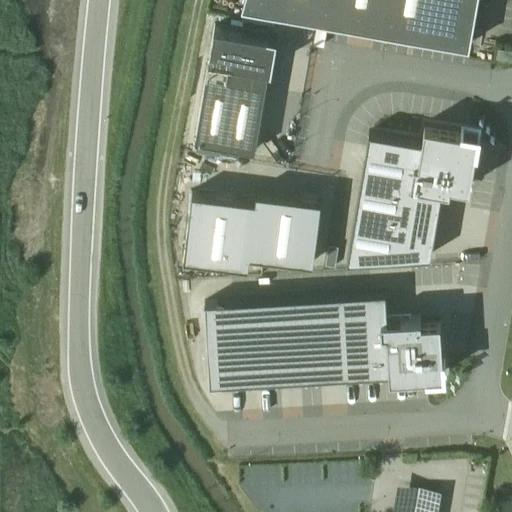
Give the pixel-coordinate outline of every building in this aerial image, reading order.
[(242,0),(242,4),(243,4),(277,10),(469,44),(476,0),(242,0)] [(241,17),(240,19),(275,26),(275,23),(277,10),(243,4),(241,17)] [(254,150),(269,66),(271,67),(277,34),(215,24),(195,139),(254,150)] [(511,61),(511,58),(511,49),(498,47),(496,58),(511,61)] [(369,131),(361,173),(442,186),(442,187),(450,188),(450,185),(450,183),(469,186),(472,172),(475,150),(478,132),(461,129),(425,123),(422,140),(369,131)] [(361,173),(355,212),(435,226),(442,187),(442,186),(361,173)] [(191,190),(183,257),(249,266),(250,253),(314,261),(321,198),(256,190),(255,198),(191,190)] [(355,212),(346,260),(430,255),(435,226),(355,212)] [(391,371),(391,376),(445,373),(442,319),(422,320),(422,315),(387,317),(386,290),(205,301),(210,382),(391,371)]
